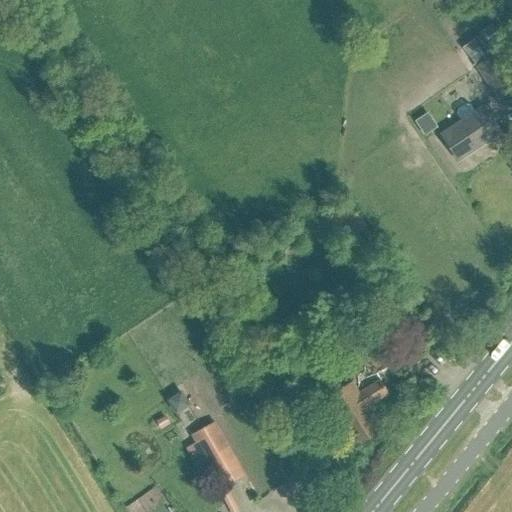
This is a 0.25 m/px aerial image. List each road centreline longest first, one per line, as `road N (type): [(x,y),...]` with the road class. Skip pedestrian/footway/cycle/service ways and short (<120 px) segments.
road 1 (primary): [(372,511),(467,395)]
road 2 (unclassified): [(421,511),(498,418)]
